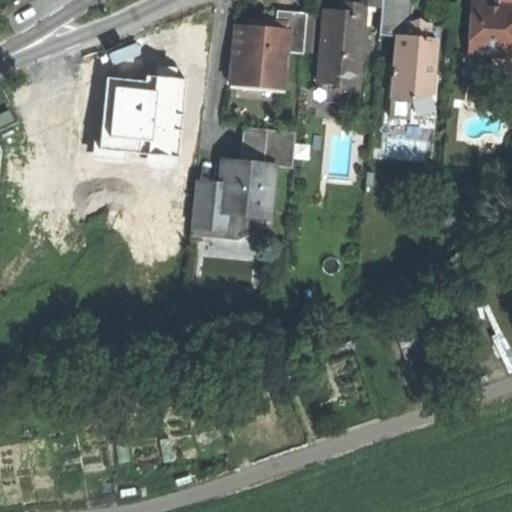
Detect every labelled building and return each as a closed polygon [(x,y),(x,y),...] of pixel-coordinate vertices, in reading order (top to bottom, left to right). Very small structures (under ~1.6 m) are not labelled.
[(339,0),(340,8),(322,7),(320,84),(327,84),(346,85),(364,85),(367,4),(380,5),(380,0),(339,0)] [(384,0),(383,34),(397,34),(408,35),(408,23),(409,0),(384,0)] [(471,52),(511,52),(511,0),(499,0),(500,3),(472,3),(471,52)] [(229,82),(287,85),(289,48),(307,49),(309,9),(277,7),(276,19),(261,18),(260,24),(249,23),(233,22),(229,82)] [(431,24),(408,23),(408,35),(397,34),(394,90),(414,100),(436,94),(438,36),(431,36),(431,24)] [(346,104),(346,85),(327,84),(326,103),(346,104)] [(413,117),(414,100),(394,90),(393,116),(413,117)] [(262,128),(260,163),(279,164),(297,165),(299,131),(262,128)] [(390,158),(427,157),(427,138),(389,139),(390,158)] [(244,162),(224,160),(223,182),(229,183),(227,209),(276,212),(279,164),(260,163),(244,162)] [(226,226),(227,209),(229,183),(223,182),(197,181),(194,224),(226,226)] [(276,221),(276,212),(227,209),(226,226),(194,224),(194,233),(238,236),(276,221)]
